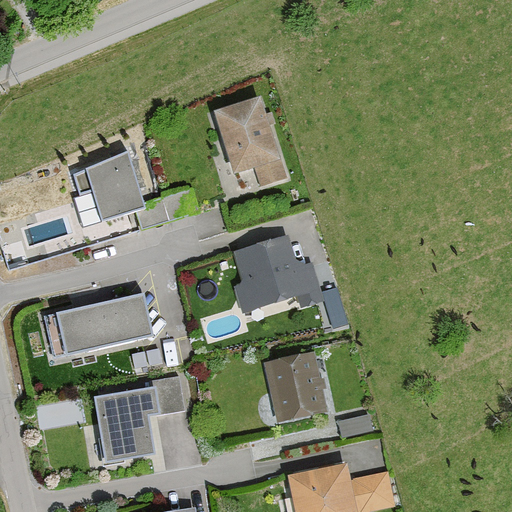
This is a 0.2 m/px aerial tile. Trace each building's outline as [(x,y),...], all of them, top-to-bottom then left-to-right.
[(286,180),(262,102),(218,115),(238,179),(255,173),(260,188),(286,180)] [(145,208),(129,159),(75,181),(81,200),(94,196),(104,226),(137,215),(142,233),(196,215),(189,194),(145,208)] [(298,271),(290,241),(232,257),(240,288),(233,289),(241,316),(298,300),(301,311),(324,305),(313,267),(298,271)] [(141,302),(47,323),(56,361),(150,341),(141,302)] [(343,322),(338,304),(322,309),(328,327),(343,322)] [(327,417),(313,357),(266,368),(280,428),(327,417)] [(181,383),(149,387),(150,395),(98,402),(107,467),(160,460),(162,477),(201,472),(194,417),(186,418),(181,383)] [(372,435),(368,420),(339,427),(342,442),(372,435)] [(394,511),(395,511),(388,476),(352,483),(349,469),(291,481),(296,511),(394,511)]
